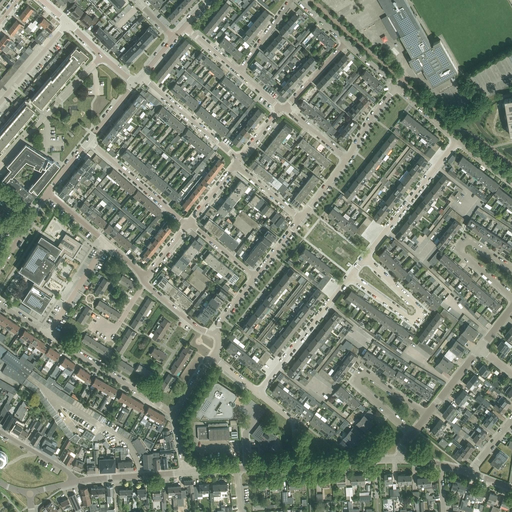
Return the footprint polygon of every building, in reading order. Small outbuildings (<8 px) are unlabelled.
[(124,0),(117,0),(113,5),(117,9),(115,10),(118,13),(122,8),(120,6),(125,1),(124,0)] [(157,8),(162,3),(164,1),(162,0),(156,0),(152,4),(157,8)] [(185,10),(189,5),(183,0),(179,4),(185,10)] [(232,6),(229,4),(231,2),(229,0),(226,0),(222,6),(228,11),(232,6)] [(431,44),(405,0),(383,0),(391,13),(381,18),(389,33),(393,31),(397,38),(400,36),(412,56),(409,58),(410,61),(412,64),(414,67),(413,67),(414,67),(416,70),(415,70),(416,70),(423,66),(424,69),(425,71),(425,73),(426,73),(433,86),(449,76),(458,71),(440,39),(437,41),(433,43),(434,44),(432,45),(431,44)] [(80,7),(75,2),(68,9),(68,10),(69,9),(72,11),(71,12),(72,13),(72,12),(74,14),(73,14),(77,17),(83,11),(79,8),(80,7)] [(27,6),(24,10),(29,15),(31,12),(35,15),(37,12),(27,4),(26,5),(27,6)] [(181,14),(185,10),(179,4),(175,9),(181,14)] [(228,11),(222,6),(218,11),(224,16),(228,11)] [(176,18),(181,14),(175,9),(171,13),(176,18)] [(265,9),(261,14),(268,19),(271,15),(272,15),(272,14),(265,9)] [(26,18),(29,15),(24,10),(19,16),(27,22),(29,20),(26,18)] [(224,16),(218,11),(214,15),(220,20),(224,16)] [(93,24),(98,18),(95,16),(92,19),(86,13),(80,20),(87,26),(90,22),(93,24)] [(172,23),(176,18),(171,13),(167,18),(172,23)] [(295,13),(291,18),(297,23),(299,20),(302,23),(305,19),(300,14),(298,16),(295,13)] [(261,14),(257,18),(264,24),(267,19),(268,19),(261,14)] [(220,20),(214,15),(210,20),(216,25),(220,20)] [(44,27),(49,22),(43,17),(37,25),(40,27),(42,25),(44,27)] [(257,18),(253,23),(260,28),(262,25),(264,24),(257,18)] [(297,23),(291,18),(287,22),(293,27),(297,23)] [(16,19),(12,25),(17,29),(22,24),(16,19)] [(32,29),(38,22),(35,20),(32,23),(31,22),(28,26),(32,29)] [(97,28),(93,32),(97,36),(103,30),(99,26),(102,23),(99,20),(94,26),(97,28)] [(212,30),(216,25),(210,20),(207,25),(212,30)] [(54,27),(49,22),(44,27),(47,29),(44,33),(41,31),(34,39),(40,44),(48,34),(54,27)] [(289,31),(293,27),(287,22),(283,26),(289,31)] [(253,23),(249,27),(256,33),(259,30),(260,29),(260,28),(253,23)] [(20,32),(17,29),(12,25),(7,31),(13,35),(18,39),(17,41),(19,43),(21,44),(24,40),(20,37),(18,34),(20,32)] [(146,29),(146,30),(153,37),(158,33),(150,25),(146,29)] [(208,34),(212,30),(207,25),(203,30),(208,34)] [(289,31),(283,26),(281,29),(279,31),(284,36),(289,31)] [(316,36),(321,30),(316,26),(311,31),(314,34),(311,37),(313,38),(316,36)] [(249,27),(249,28),(246,32),(245,32),(252,38),(252,37),(256,33),(249,27)] [(103,30),(97,36),(101,40),(100,40),(101,40),(109,32),(105,28),(103,30)] [(145,28),(141,32),(142,34),(149,41),(153,37),(146,30),(146,29),(145,28)] [(320,40),(325,34),(321,30),(316,36),(320,40)] [(109,32),(101,40),(104,44),(112,36),(109,32)] [(245,32),(242,36),(242,37),(248,42),(252,38),(245,32)] [(5,34),(0,40),(6,44),(8,46),(10,43),(12,44),(14,42),(10,38),(5,34)] [(138,37),(146,45),(146,44),(149,41),(142,34),(139,38),(138,37)] [(279,34),(275,38),(283,45),(287,40),(279,34)] [(325,44),(330,38),(325,34),(320,40),(325,44)] [(112,36),(104,44),(109,48),(116,40),(112,36)] [(134,40),(133,41),(142,49),(146,45),(138,37),(135,41),(134,40)] [(223,47),(228,41),(223,37),(222,39),(219,43),(223,47)] [(275,38),(271,43),(277,48),(279,49),(283,45),(275,38)] [(334,42),(330,38),(325,44),(327,46),(325,49),(327,51),(334,42)] [(185,39),(181,44),(187,49),(191,44),(185,39)] [(80,65),(89,55),(80,48),(79,49),(76,46),(68,40),(65,44),(64,45),(63,46),(70,52),(71,53),(69,56),(31,100),(32,100),(41,108),(76,67),(79,64),(80,65)] [(129,44),(138,53),(142,49),(133,41),(130,45),(129,44)] [(233,45),(228,41),(223,47),(228,51),(233,45)] [(233,55),(237,49),(235,47),(237,44),(235,42),(233,45),(228,51),(233,55)] [(23,53),(25,51),(26,49),(21,44),(19,43),(16,46),(23,53)] [(277,48),(271,43),(267,47),(273,52),(277,48)] [(129,44),(125,48),(134,57),(138,53),(129,44)] [(187,49),(181,44),(178,48),(183,53),(187,49)] [(241,45),(237,49),(233,55),(237,59),(242,53),(240,51),(243,47),(241,45)] [(269,57),(273,52),(267,47),(263,52),(269,57)] [(122,52),(121,52),(131,61),(131,60),(134,57),(125,48),(122,52)] [(179,58),(183,53),(178,48),(174,53),(179,58)] [(121,52),(117,56),(127,65),(131,61),(121,52)] [(201,62),(206,56),(201,52),(196,58),(194,60),(199,64),(201,62)] [(176,63),(179,58),(174,53),(170,58),(176,63)] [(263,54),(261,57),(266,62),(269,59),(263,54)] [(297,59),(294,56),(292,54),(288,59),(290,60),(293,63),(297,59)] [(345,54),(341,59),(346,64),(350,59),(345,54)] [(205,65),(210,60),(206,56),(201,62),(205,65)] [(312,65),(317,61),(311,56),(307,60),(312,65)] [(172,67),(176,63),(170,58),(166,62),(172,67)] [(346,64),(341,59),(336,63),(344,70),(348,66),(346,64)] [(210,69),(215,64),(210,60),(205,65),(210,69)] [(308,70),(312,65),(307,60),(303,65),(308,70)] [(256,75),(261,69),(263,67),(256,61),(253,64),(252,63),(250,66),(253,68),(251,71),(254,73),(254,74),(255,75),(256,75)] [(168,72),(172,67),(166,62),(162,67),(168,72)] [(308,70),(303,65),(301,63),(297,67),(299,69),(304,74),(308,70)] [(344,70),(336,63),(332,67),(338,72),(340,70),(343,72),(344,70)] [(215,73),(219,68),(215,64),(210,69),(215,73)] [(164,77),(168,72),(162,67),(158,72),(164,77)] [(263,67),(261,69),(256,75),(261,78),(265,73),(266,73),(267,71),(263,67)] [(338,72),(332,67),(328,72),(334,77),(336,74),(338,76),(340,74),(338,72)] [(219,68),(215,73),(213,75),(216,77),(217,75),(222,79),(225,76),(222,74),(224,72),(219,68)] [(300,78),(304,74),(299,69),(295,73),(300,78)] [(361,75),(365,79),(370,73),(365,69),(361,75)] [(160,81),(164,77),(158,72),(154,77),(160,81)] [(334,77),(328,72),(324,76),(329,81),(334,77)] [(270,77),(266,73),(265,73),(261,78),(265,82),(270,77)] [(296,83),(300,78),(295,73),(291,78),(296,83)] [(368,85),(375,77),(370,73),(365,79),(364,81),(368,85)] [(171,78),(171,79),(167,75),(165,77),(169,80),(169,81),(170,81),(173,84),(175,81),(171,78)] [(224,86),(229,80),(225,76),(222,79),(219,82),(224,86)] [(329,81),(324,76),(320,81),(325,86),(329,81)] [(354,80),(352,78),(350,76),(348,79),(346,77),(344,79),(346,81),(350,84),(354,80)] [(272,77),(267,83),(270,86),(275,80),(272,77)] [(373,89),(379,81),(375,77),(368,85),(373,89)] [(292,87),(296,83),(291,78),(286,82),(292,87)] [(228,90),(234,83),(229,80),(224,86),(228,90)] [(325,86),(320,81),(316,85),(321,90),(325,86)] [(350,84),(346,81),(342,85),(343,86),(346,89),(350,84)] [(384,85),(379,81),(373,89),(377,93),(384,85)] [(288,92),(292,87),(286,82),(282,87),(288,92)] [(180,87),(176,83),(170,89),(175,93),(180,87)] [(206,83),(204,86),(211,91),(213,89),(206,83)] [(239,87),(234,83),(228,90),(233,94),(239,87)] [(180,87),(175,93),(179,97),(185,91),(182,88),(185,86),(182,84),(180,87)] [(282,87),(280,89),(277,86),(273,90),(279,95),(280,93),(284,96),(286,94),(287,95),(289,92),(288,92),(282,87)] [(243,91),(239,87),(233,94),(231,96),(233,98),(235,96),(237,98),(243,91)] [(146,98),(143,96),(146,93),(142,90),(140,93),(139,93),(140,93),(136,98),(142,103),(146,98)] [(184,101),(190,94),(185,91),(179,97),(184,101)] [(248,95),(243,91),(237,98),(236,100),(238,102),(240,100),(242,102),(248,95)] [(189,105),(194,98),(190,94),(184,101),(189,105)] [(339,98),(337,96),(334,94),(331,99),(333,101),(335,103),(339,98)] [(361,101),(366,106),(368,103),(369,103),(370,102),(370,101),(362,94),(358,98),(361,101)] [(247,106),(253,99),(248,95),(242,102),(247,106)] [(308,104),(309,103),(302,97),(298,102),(300,104),(298,106),(303,110),(308,104)] [(142,103),(136,98),(132,102),(138,107),(140,105),(143,108),(145,105),(142,103)] [(199,102),(194,98),(189,105),(193,109),(194,108),(196,110),(199,106),(197,104),(199,102)] [(361,101),(357,105),(362,110),(366,106),(361,101)] [(2,148),(35,110),(31,106),(30,106),(27,103),(25,102),(0,130),(0,153),(2,151),(0,149),(2,148)] [(138,107),(132,102),(128,107),(134,112),(137,114),(141,109),(138,107)] [(307,114),(312,108),(308,104),(303,110),(307,114)] [(357,105),(355,104),(351,108),(358,114),(361,112),(362,111),(362,110),(357,105)] [(199,116),(205,109),(200,105),(199,106),(196,110),(195,112),(199,116)] [(166,110),(162,106),(156,113),(154,115),(157,117),(155,120),(156,122),(161,117),(166,110)] [(134,112),(128,107),(125,112),(124,111),(124,112),(131,117),(134,112)] [(258,108),(255,113),(261,118),(261,117),(264,113),(258,108)] [(317,112),(312,108),(307,114),(312,117),(317,112)] [(351,108),(347,113),(354,119),(357,117),(358,115),(358,114),(351,108)] [(204,120),(210,113),(205,109),(199,116),(204,120)] [(324,113),(319,109),(317,112),(312,117),(317,121),(324,113)] [(165,120),(171,113),(166,110),(161,117),(165,120)] [(131,117),(124,112),(121,116),(127,121),(131,117)] [(209,124),(215,117),(210,113),(204,120),(209,124)] [(255,113),(254,113),(255,113),(251,117),(251,118),(257,122),(259,119),(260,118),(261,118),(255,113)] [(326,119),(323,117),(325,114),(324,113),(317,121),(321,125),(326,119)] [(406,126),(407,125),(413,117),(412,118),(411,116),(407,113),(401,122),(406,126)] [(176,118),(175,117),(175,118),(171,114),(165,120),(166,120),(170,124),(176,118)] [(130,124),(127,121),(121,116),(117,121),(123,126),(125,127),(126,128),(130,124)] [(213,127),(219,121),(215,117),(209,124),(213,127)] [(412,129),(418,121),(417,122),(416,120),(413,117),(407,125),(412,129)] [(180,121),(176,118),(170,124),(174,128),(180,121)] [(251,118),(247,122),(253,127),(256,124),(257,122),(251,118)] [(331,123),(326,119),(321,125),(326,129),(331,123)] [(352,119),(348,123),(353,128),(357,123),(352,119)] [(123,126),(117,121),(113,126),(119,130),(123,133),(124,131),(123,130),(125,127),(123,126)] [(185,125),(182,123),(180,122),(180,121),(174,128),(175,128),(179,132),(185,125)] [(218,131),(224,125),(219,121),(213,127),(218,131)] [(423,126),(423,125),(422,126),(421,124),(418,121),(412,129),(417,133),(423,126)] [(247,122),(244,127),(243,127),(249,132),(252,129),(253,127),(247,122)] [(292,127),(292,128),(292,127),(286,123),(283,127),(282,127),(288,132),(292,127)] [(348,123),(345,126),(343,125),(342,126),(344,128),(349,133),(353,128),(348,123)] [(223,135),(228,129),(224,125),(218,131),(223,135)] [(249,132),(243,127),(241,125),(239,126),(242,129),(240,132),(240,131),(240,132),(246,136),(248,133),(249,132)] [(119,130),(113,126),(109,130),(115,135),(119,130)] [(422,137),(428,130),(428,129),(428,130),(426,128),(423,126),(417,133),(422,137)] [(288,132),(282,127),(282,128),(279,132),(285,137),(288,132)] [(193,132),(192,132),(188,128),(182,135),(187,139),(193,132)] [(346,138),(349,133),(344,128),(340,133),(346,138)] [(115,135),(109,130),(106,135),(114,142),(116,140),(113,138),(115,135)] [(246,136),(240,132),(238,130),(236,132),(238,133),(236,136),(242,141),(244,138),(245,136),(246,137),(246,136)] [(427,141),(433,134),(433,133),(433,134),(431,132),(428,130),(422,137),(427,141)] [(197,136),(194,133),(193,132),(187,139),(192,143),(197,136)] [(284,137),(285,137),(279,132),(278,132),(279,132),(275,137),(281,142),(281,141),(284,137)] [(342,142),(346,138),(340,133),(336,137),(342,142)] [(392,133),(388,138),(394,144),(398,139),(399,138),(392,133)] [(179,136),(177,134),(174,137),(170,142),(172,144),(176,139),(179,136)] [(433,134),(427,141),(426,143),(431,147),(433,144),(435,142),(438,138),(436,137),(436,136),(433,134)] [(106,135),(102,140),(102,139),(102,140),(108,145),(108,144),(110,142),(112,144),(114,142),(106,135)] [(202,140),(199,137),(197,136),(192,143),(196,146),(196,147),(202,140)] [(236,136),(236,137),(232,141),(238,146),(242,141),(236,136)] [(275,137),(271,142),(271,141),(271,142),(277,146),(281,142),(275,137)] [(307,141),(302,138),(303,138),(302,137),(297,143),(298,144),(298,143),(302,147),(307,141)] [(394,144),(388,138),(384,143),(390,149),(394,144)] [(206,144),(203,141),(202,140),(196,147),(194,149),(196,151),(198,148),(201,150),(206,144)] [(312,145),(311,145),(307,142),(307,141),(302,147),(301,149),(302,150),(304,149),(307,151),(312,145)] [(271,142),(268,146),(267,146),(273,151),(274,151),(273,151),(277,146),(277,147),(277,146),(271,142)] [(390,149),(384,143),(380,148),(386,154),(390,149)] [(5,182),(10,176),(12,177),(26,160),(35,164),(33,167),(41,170),(42,167),(46,168),(30,187),(37,192),(37,193),(52,175),(59,165),(58,164),(53,160),(53,161),(26,144),(10,161),(11,162),(7,166),(11,169),(2,180),(5,182)] [(206,144),(201,150),(201,151),(201,150),(205,154),(211,148),(206,144)] [(316,149),(312,146),(312,145),(307,151),(310,153),(308,156),(309,157),(308,158),(309,159),(312,155),(311,155),(316,149)] [(273,151),(267,146),(267,147),(264,151),(270,156),(272,153),(274,154),(275,153),(273,151)] [(386,154),(380,148),(376,153),(383,159),(386,154)] [(125,159),(131,152),(127,149),(121,155),(125,159)] [(215,151),(212,149),(206,156),(208,158),(215,151)] [(316,159),(321,153),(316,149),(311,155),(312,155),(316,159)] [(130,163),(136,156),(131,152),(125,159),(130,163)] [(193,166),(204,155),(201,152),(191,164),(193,166)] [(321,163),(325,157),(326,157),(325,157),(321,153),(316,159),(321,163)] [(383,159),(376,153),(372,158),(379,164),(383,159)] [(95,161),(92,159),(88,156),(85,161),(91,166),(93,168),(97,163),(96,163),(94,161),(95,161)] [(135,167),(140,160),(136,156),(130,163),(135,167)] [(186,159),(183,156),(178,162),(181,165),(182,163),(186,159)] [(424,167),(428,162),(421,156),(417,161),(424,167)] [(463,167),(468,160),(466,159),(463,156),(458,163),(463,167)] [(330,161),(325,157),(321,163),(325,167),(330,161),(330,160),(330,161)] [(259,163),(260,162),(256,158),(249,165),(249,166),(250,165),(254,169),(259,163)] [(372,158),(368,163),(375,169),(379,164),(372,158)] [(224,163),(222,161),(219,159),(217,161),(214,159),(213,161),(215,163),(220,167),(224,163)] [(139,171),(145,164),(140,160),(135,167),(139,171)] [(468,171),(473,164),(471,163),(472,163),(468,160),(463,167),(468,171)] [(91,166),(85,161),(81,165),(81,166),(87,171),(91,166)] [(420,172),(424,167),(417,161),(413,166),(420,172)] [(217,172),(220,167),(215,163),(211,168),(217,172)] [(264,167),(263,167),(259,164),(259,163),(254,169),(259,173),(258,173),(259,173),(264,167)] [(375,169),(368,163),(368,164),(364,168),(371,174),(375,169)] [(144,175),(149,168),(145,164),(139,171),(144,175)] [(473,164),(468,171),(467,173),(472,177),(473,175),(479,168),(478,168),(476,167),(477,167),(473,164)] [(90,173),(87,171),(81,166),(77,170),(87,178),(86,177),(90,173)] [(148,179),(154,172),(156,170),(152,166),(150,168),(149,168),(144,175),(148,179)] [(416,177),(420,172),(413,166),(409,171),(416,177)] [(268,171),(264,168),(264,167),(259,173),(263,177),(268,171)] [(117,172),(113,168),(108,174),(112,177),(117,172)] [(213,177),(217,172),(211,168),(208,173),(213,177)] [(371,174),(364,168),(360,173),(367,179),(371,174)] [(478,179),(484,172),(483,172),(482,171),(479,168),(473,175),(478,179)] [(450,170),(450,169),(447,173),(454,178),(456,176),(457,175),(450,170)] [(73,175),(79,180),(83,183),(85,180),(87,178),(77,170),(73,175),(73,174),(73,175)] [(273,175),(268,171),(263,177),(264,177),(268,181),(273,175)] [(412,182),(416,177),(409,171),(405,176),(412,182)] [(122,176),(117,172),(112,177),(117,181),(122,176)] [(153,183),(159,176),(154,172),(148,179),(153,183)] [(483,183),(489,176),(488,176),(487,175),(487,174),(484,172),(478,179),(483,183)] [(213,177),(208,173),(204,177),(209,181),(210,182),(212,180),(211,179),(213,177)] [(313,173),(313,174),(311,176),(308,174),(307,175),(307,176),(315,183),(319,178),(313,173)] [(367,179),(360,173),(360,174),(356,179),(363,184),(367,179)] [(450,180),(443,174),(439,179),(446,185),(450,180)] [(79,180),(73,175),(70,179),(76,184),(79,180)] [(277,179),(273,175),(268,181),(273,184),(272,185),(273,185),(277,179)] [(12,177),(10,176),(5,182),(23,198),(24,198),(24,199),(29,203),(33,198),(35,195),(36,194),(35,194),(37,192),(30,187),(29,189),(28,191),(12,177)] [(126,180),(122,176),(117,181),(121,185),(126,180)] [(158,187),(163,180),(159,176),(153,183),(158,187)] [(284,180),(285,179),(280,176),(277,179),(273,185),(277,188),(284,180)] [(307,176),(306,177),(305,178),(308,180),(306,183),(305,183),(311,188),(312,188),(311,187),(315,183),(307,176)] [(408,187),(412,182),(405,176),(401,181),(408,187)] [(489,187),(494,180),(492,179),(492,178),(489,176),(483,183),(489,187)] [(205,186),(209,181),(204,177),(200,182),(205,186)] [(79,187),(76,184),(70,179),(66,184),(72,189),(74,187),(77,190),(79,187)] [(356,179),(352,183),(359,189),(363,184),(356,179)] [(446,185),(439,179),(435,184),(442,190),(446,185)] [(126,180),(121,185),(122,185),(120,187),(122,188),(123,187),(126,189),(131,184),(126,180)] [(162,191),(168,184),(163,180),(158,187),(162,191)] [(241,180),(237,185),(244,191),(248,186),(241,180)] [(282,192),(289,184),(284,180),(277,188),(277,189),(277,188),(282,192)] [(499,184),(497,183),(497,182),(494,180),(489,187),(494,191),(499,184)] [(404,192),(408,187),(401,181),(397,187),(404,192)] [(202,191),(205,186),(200,182),(197,187),(202,191)] [(311,188),(305,183),(302,188),(308,192),(311,188)] [(352,183),(352,184),(348,189),(355,194),(359,189),(352,183)] [(72,189),(66,184),(62,189),(68,194),(72,189)] [(136,188),(131,184),(126,189),(131,193),(136,188)] [(167,195),(173,188),(168,184),(162,191),(167,195)] [(442,190),(435,184),(431,190),(438,195),(442,190)] [(202,191),(197,187),(194,185),(190,189),(198,195),(202,191)] [(244,191),(237,185),(233,190),(240,196),(244,191)] [(475,194),(479,189),(473,185),(470,190),(475,194)] [(400,197),(404,192),(397,187),(393,192),(400,197)] [(502,190),(499,187),(493,194),(498,198),(504,191),(504,192),(502,190)] [(173,188),(167,195),(172,199),(177,192),(173,188)] [(302,188),(298,192),(301,195),(304,197),(307,192),(308,193),(308,192),(302,188)] [(68,194),(62,189),(58,193),(67,200),(70,196),(68,194)] [(142,193),(137,189),(132,196),(134,197),(135,197),(137,199),(142,193)] [(198,195),(190,189),(187,194),(194,200),(198,195)] [(348,189),(344,193),(344,194),(351,199),(355,194),(348,189)] [(484,193),(483,193),(479,189),(475,194),(480,198),(484,193)] [(240,196),(233,190),(229,195),(236,201),(240,196)] [(438,195),(431,190),(427,195),(434,200),(438,195)] [(504,202),(509,195),(507,194),(504,191),(498,198),(504,202)] [(294,197),(291,195),(292,194),(289,192),(287,193),(291,196),(290,197),(293,199),(291,202),(290,202),(296,207),(297,207),(296,206),(300,202),(294,197)] [(304,197),(301,195),(298,192),(298,193),(294,197),(300,202),(304,197)] [(396,202),(400,197),(393,192),(389,197),(396,202)] [(147,197),(142,193),(137,199),(140,201),(138,203),(140,205),(142,203),(147,197)] [(182,198),(180,196),(177,194),(173,199),(178,203),(182,198)] [(194,200),(187,194),(183,199),(185,201),(191,205),(194,200)] [(260,198),(255,194),(247,203),(252,207),(254,206),(260,198)] [(236,201),(229,195),(225,200),(232,206),(236,201)] [(434,200),(427,195),(423,199),(430,205),(434,200)] [(151,201),(147,197),(142,203),(146,207),(151,201)] [(392,207),(396,202),(389,197),(385,202),(392,207)] [(265,202),(260,198),(254,206),(259,210),(265,202)] [(88,206),(90,203),(86,199),(79,207),(83,211),(88,206)] [(430,205),(423,199),(419,204),(426,210),(430,205)] [(232,206),(225,200),(221,205),(228,211),(232,206)] [(156,205),(151,201),(146,207),(151,210),(156,205)] [(187,210),(191,205),(185,201),(181,205),(187,210)] [(270,206),(265,202),(259,210),(257,211),(262,215),(264,214),(270,206)] [(388,212),(392,207),(385,202),(381,207),(388,212)] [(426,210),(419,204),(415,210),(422,215),(426,210)] [(94,207),(92,205),(90,207),(88,206),(83,211),(88,215),(94,207)] [(161,209),(156,205),(151,210),(156,215),(161,209)] [(228,211),(221,205),(217,210),(224,216),(228,211)] [(275,210),(270,206),(264,214),(269,218),(275,210)] [(99,211),(94,207),(88,215),(92,219),(99,211)] [(384,217),(388,212),(381,207),(377,212),(384,217)] [(338,212),(333,208),(328,214),(328,215),(328,214),(333,218),(338,212)] [(280,214),(275,210),(269,218),(274,222),(280,214)] [(418,220),(422,215),(415,210),(411,215),(418,220)] [(102,217),(100,216),(102,213),(100,211),(99,211),(92,219),(97,223),(102,217)] [(159,218),(160,218),(163,215),(160,212),(153,220),(156,222),(159,218)] [(338,222),(343,216),(338,212),(333,219),(338,222)] [(380,222),(384,217),(377,212),(373,217),(380,222)] [(280,214),(274,222),(271,224),(274,227),(277,227),(278,225),(282,228),(286,223),(283,220),(285,218),(280,214)] [(414,225),(418,220),(411,215),(407,220),(414,225)] [(348,220),(343,216),(338,222),(343,226),(348,220)] [(102,227),(107,221),(102,217),(97,223),(102,227)] [(348,220),(343,226),(348,230),(353,224),(355,221),(350,217),(348,220)] [(214,222),(209,218),(203,225),(208,229),(214,222)] [(456,220),(454,218),(453,218),(451,220),(452,221),(450,223),(451,224),(458,229),(459,227),(460,228),(462,225),(461,225),(462,224),(461,224),(458,222),(456,220)] [(476,222),(471,218),(466,225),(468,227),(471,229),(471,228),(471,229),(476,222)] [(410,230),(414,225),(407,220),(403,225),(410,230)] [(162,227),(168,233),(172,228),(170,226),(171,224),(167,221),(162,227)] [(219,226),(214,222),(208,229),(213,233),(219,226)] [(476,222),(471,229),(474,230),(473,231),(476,232),(481,225),(476,222)] [(113,227),(109,223),(104,229),(108,233),(113,227)] [(152,237),(155,234),(152,231),(157,227),(154,224),(147,231),(152,237)] [(358,228),(353,224),(348,230),(353,234),(356,231),(357,229),(358,228)] [(451,224),(447,229),(454,234),(455,232),(456,233),(458,230),(457,230),(458,229),(451,224)] [(113,237),(118,231),(120,229),(115,225),(113,227),(108,233),(113,237)] [(406,235),(410,230),(403,225),(399,230),(406,235)] [(481,225),(476,232),(479,234),(478,234),(481,236),(481,235),(482,236),(486,229),(481,225)] [(224,230),(219,226),(213,233),(218,237),(224,230)] [(165,237),(168,233),(162,227),(158,232),(165,237)] [(276,235),(268,229),(264,234),(271,241),(276,235)] [(447,229),(444,234),(450,239),(452,237),(454,235),(453,235),(454,234),(447,229)] [(486,229),(482,236),(484,237),(484,238),(486,239),(487,239),(491,232),(486,229)] [(229,234),(224,230),(218,237),(223,241),(229,234)] [(402,240),(406,235),(399,230),(395,235),(402,240)] [(122,235),(118,231),(113,237),(117,240),(122,235)] [(158,232),(154,236),(161,242),(165,237),(158,232)] [(491,232),(487,239),(489,240),(489,241),(491,243),(492,242),(496,235),(491,232)] [(51,271),(56,264),(57,264),(60,260),(60,259),(59,260),(58,259),(60,256),(61,257),(65,252),(73,258),(82,243),(66,233),(57,245),(41,235),(18,270),(35,280),(22,300),(41,313),(54,293),(43,286),(52,272),(51,271)] [(234,238),(229,234),(223,241),(228,245),(234,238)] [(268,246),(271,241),(264,234),(260,239),(268,246)] [(444,234),(440,239),(446,244),(448,242),(450,240),(450,239),(444,234)] [(122,244),(127,239),(122,235),(117,240),(122,244)] [(234,238),(228,245),(233,250),(239,242),(241,239),(236,235),(234,238)] [(496,235),(492,242),(494,244),(494,245),(497,246),(502,239),(496,235)] [(161,242),(154,236),(150,241),(157,247),(161,242)] [(199,236),(196,240),(194,238),(191,243),(198,249),(205,241),(199,236)] [(419,246),(423,240),(418,236),(416,239),(414,242),(417,244),(419,246)] [(440,239),(437,237),(433,242),(436,244),(442,249),(444,247),(446,245),(446,244),(440,239)] [(127,248),(132,243),(127,239),(122,244),(127,248)] [(264,251),(268,246),(260,239),(256,244),(264,251)] [(502,239),(497,246),(500,247),(499,248),(502,250),(502,249),(507,242),(502,239)] [(157,247),(150,241),(147,246),(154,251),(157,247)] [(511,245),(507,242),(502,249),(505,251),(504,251),(507,253),(507,252),(508,253),(510,250),(510,249),(511,246),(511,245)] [(198,249),(191,243),(186,248),(194,254),(198,249)] [(260,256),(264,251),(256,244),(252,249),(260,256)] [(154,251),(147,246),(143,250),(150,256),(154,251)] [(143,250),(143,251),(140,248),(139,251),(140,252),(138,255),(146,261),(150,256),(143,250)] [(194,254),(186,248),(183,253),(190,259),(194,254)] [(305,258),(311,252),(305,248),(300,254),(305,258)] [(256,261),(260,256),(252,249),(248,254),(256,261)] [(383,261),(389,255),(384,250),(379,256),(383,261)] [(208,263),(214,256),(209,252),(203,259),(208,263)] [(310,262),(316,256),(311,252),(305,258),(310,262)] [(190,259),(183,253),(179,258),(186,264),(190,259)] [(441,257),(439,259),(443,263),(449,257),(447,256),(447,255),(445,253),(444,253),(443,254),(441,257)] [(252,266),(256,261),(248,254),(244,259),(252,266)] [(388,265),(394,259),(389,255),(383,261),(388,265)] [(213,267),(219,260),(214,256),(208,263),(213,267)] [(315,266),(321,260),(316,256),(310,262),(315,266)] [(449,257),(443,263),(448,268),(454,261),(451,260),(452,259),(450,257),(449,258),(449,257)] [(186,264),(179,258),(175,263),(182,269),(186,264)] [(393,270),(399,263),(394,259),(388,265),(393,270)] [(218,271),(224,264),(219,260),(213,267),(218,271)] [(320,270),(325,264),(321,260),(315,266),(320,270)] [(454,261),(448,268),(453,272),(458,265),(456,264),(457,263),(454,261),(454,262),(454,261)] [(182,269),(175,263),(171,268),(178,274),(182,269)] [(397,274),(403,268),(399,263),(393,270),(397,274)] [(223,275),(229,268),(224,264),(218,271),(223,275)] [(330,268),(325,264),(320,270),(319,272),(324,276),(325,274),(326,274),(328,271),(331,268),(330,267),(330,268)] [(458,265),(453,272),(457,276),(463,269),(461,268),(461,267),(459,265),(458,266),(458,265)] [(290,267),(286,272),(293,277),(295,279),(299,274),(290,267)] [(228,279),(234,272),(229,268),(223,275),(228,279)] [(402,278),(408,272),(403,268),(397,274),(402,278)] [(457,276),(462,280),(468,274),(465,272),(466,271),(464,269),(463,270),(463,269),(457,276)] [(162,287),(168,280),(163,276),(165,274),(162,272),(157,277),(160,280),(157,283),(162,287)] [(239,276),(234,272),(228,279),(233,284),(239,276)] [(289,282),(293,277),(286,272),(282,277),(289,282)] [(407,283),(412,276),(408,272),(402,278),(407,283)] [(308,276),(306,278),(311,282),(313,280),(315,277),(310,273),(308,276)] [(468,274),(462,280),(460,282),(465,286),(466,285),(465,285),(471,279),(472,278),(470,276),(471,275),(468,273),(468,274)] [(126,285),(129,279),(122,275),(118,281),(126,285)] [(411,287),(417,281),(412,276),(407,283),(411,287)] [(289,282),(282,277),(278,282),(285,287),(289,282)] [(105,289),(109,283),(110,282),(104,278),(99,285),(105,289)] [(133,290),(136,283),(129,279),(126,285),(133,290)] [(465,285),(466,285),(468,288),(466,290),(468,292),(470,289),(476,283),(474,281),(472,279),(471,279),(465,285)] [(173,284),(168,280),(162,287),(167,291),(173,284)] [(416,292),(422,285),(417,281),(411,287),(416,292)] [(285,287),(278,282),(274,287),(281,292),(285,287)] [(476,283),(470,289),(475,294),(480,287),(478,285),(479,285),(476,283)] [(171,295),(178,288),(173,284),(167,291),(171,295)] [(101,296),(105,289),(99,285),(95,292),(101,296)] [(421,296),(427,290),(422,285),(416,292),(421,296)] [(228,293),(220,287),(216,292),(224,298),(228,293)] [(281,292),(274,287),(270,292),(277,297),(281,292)] [(480,287),(475,294),(480,298),(485,291),(483,290),(483,289),(481,287),(481,288),(480,287)] [(176,300),(183,292),(178,288),(171,295),(176,300)] [(320,299),(324,293),(317,288),(313,293),(320,299)] [(352,301),(357,294),(352,290),(347,297),(352,301)] [(425,300),(431,294),(427,290),(421,296),(425,300)] [(485,291),(480,298),(482,300),(480,302),(482,304),(484,302),(490,295),(488,294),(488,293),(486,291),(485,292),(485,291)] [(181,304),(188,296),(183,292),(176,300),(181,304)] [(220,303),(224,298),(216,292),(212,297),(220,303)] [(277,297),(270,292),(266,297),(273,302),(277,297)] [(316,304),(320,299),(313,293),(309,298),(316,304)] [(357,305),(362,298),(357,294),(352,301),(357,305)] [(430,305),(436,298),(431,294),(425,300),(430,305)] [(490,295),(484,302),(489,306),(494,299),(492,298),(493,297),(490,295),(490,296),(490,295)] [(186,308),(193,300),(188,296),(181,304),(186,308)] [(148,297),(146,300),(144,304),(150,308),(154,301),(148,297)] [(216,308),(220,303),(212,297),(208,302),(216,308)] [(273,302),(266,297),(262,302),(269,307),(273,302)] [(463,297),(462,299),(459,301),(464,306),(468,302),(463,297)] [(312,309),(316,304),(309,298),(305,303),(312,309)] [(362,308),(367,301),(362,298),(357,305),(362,308)] [(435,309),(439,305),(441,303),(436,298),(430,305),(435,309)] [(494,299),(489,306),(494,310),(492,311),(494,313),(501,305),(499,303),(497,302),(497,301),(495,299),(495,300),(494,299)] [(103,311),(107,305),(100,300),(96,306),(103,311)] [(368,312),(373,305),(367,301),(362,308),(368,312)] [(212,313),(216,308),(208,302),(205,307),(212,313)] [(269,307),(262,302),(258,307),(265,312),(269,307)] [(308,313),(312,309),(305,303),(305,304),(303,302),(299,307),(301,309),(301,308),(308,314),(308,313)] [(146,315),(150,308),(144,304),(139,311),(146,315)] [(109,315),(113,309),(107,305),(103,311),(109,315)] [(373,316),(378,309),(373,305),(368,312),(371,314),(369,316),(371,318),(373,316)] [(86,306),(82,313),(88,317),(92,310),(86,306)] [(205,307),(200,312),(208,318),(212,313),(205,307)] [(265,312),(258,307),(254,312),(261,317),(265,312)] [(304,319),(308,314),(301,308),(301,309),(297,313),(304,319)] [(121,313),(118,312),(113,309),(109,315),(117,320),(121,313)] [(378,320),(383,313),(378,309),(373,316),(378,320)] [(141,322),(146,315),(139,311),(135,318),(141,322)] [(342,317),(335,311),(331,316),(338,322),(342,317)] [(204,323),(208,318),(200,312),(196,317),(204,323)] [(261,317),(254,312),(250,317),(257,322),(261,317)] [(446,318),(445,317),(442,315),(440,314),(438,312),(434,317),(441,322),(442,321),(443,322),(446,318)] [(83,324),(88,317),(82,313),(77,320),(83,324)] [(300,324),(304,319),(297,313),(293,318),(300,324)] [(388,316),(383,313),(378,320),(383,323),(388,316)] [(481,315),(479,317),(477,319),(484,326),(488,321),(481,315)] [(5,326),(10,319),(5,316),(0,322),(0,324),(1,325),(2,324),(5,326)] [(338,322),(331,316),(327,322),(334,327),(335,329),(339,323),(338,322)] [(388,327),(393,320),(388,316),(383,323),(382,325),(387,329),(389,327),(388,327)] [(257,322),(250,317),(246,322),(253,327),(257,322)] [(437,327),(441,322),(434,317),(430,322),(437,327)] [(137,329),(141,322),(135,318),(130,325),(137,329)] [(160,325),(166,329),(167,329),(169,326),(168,326),(170,322),(164,318),(162,322),(161,322),(159,325),(160,325)] [(296,329),(300,324),(293,318),(289,323),(296,329)] [(10,329),(15,322),(10,319),(5,326),(7,327),(5,329),(9,331),(10,329)] [(478,326),(479,326),(472,321),(469,319),(467,321),(470,323),(465,329),(476,337),(479,333),(475,330),(478,326)] [(394,331),(399,324),(393,320),(388,327),(389,327),(394,331)] [(361,321),(359,323),(358,326),(363,329),(365,327),(366,325),(361,321)] [(20,326),(15,322),(10,329),(17,334),(20,330),(18,328),(20,326)] [(253,327),(246,322),(242,327),(249,333),(253,327)] [(334,327),(327,322),(323,327),(330,332),(334,327)] [(437,327),(430,322),(426,327),(433,332),(437,327)] [(292,334),(296,329),(289,323),(285,328),(292,334)] [(399,335),(404,328),(399,324),(394,331),(399,335)] [(164,332),(166,329),(160,325),(158,328),(157,328),(155,331),(163,336),(165,332),(164,332)] [(246,332),(239,326),(237,329),(245,335),(246,332)] [(330,332),(323,327),(319,332),(326,337),(330,332)] [(433,332),(426,327),(422,332),(429,338),(433,332)] [(129,328),(127,331),(124,335),(131,339),(135,332),(129,328)] [(288,339),(292,334),(285,328),(281,333),(288,339)] [(404,338),(409,331),(404,328),(399,335),(404,338)] [(26,340),(30,333),(25,329),(23,332),(21,331),(18,335),(26,340)] [(473,341),(476,337),(465,329),(459,336),(466,342),(469,338),(473,341)] [(161,339),(162,337),(163,336),(155,331),(153,334),(154,334),(152,338),(158,342),(160,338),(161,339)] [(414,335),(409,331),(404,338),(409,342),(414,335)] [(326,337),(319,332),(315,337),(322,342),(326,337)] [(429,338),(422,332),(418,338),(421,339),(423,341),(425,343),(429,338)] [(30,343),(35,336),(30,333),(26,340),(30,343)] [(284,344),(288,339),(281,333),(277,339),(284,344)] [(88,344),(92,338),(85,334),(81,340),(88,344)] [(231,353),(231,352),(236,346),(240,341),(235,337),(232,334),(228,340),(231,342),(225,348),(226,349),(226,348),(228,350),(227,350),(231,353)] [(126,346),(131,339),(124,335),(120,342),(126,346)] [(30,343),(28,346),(33,349),(40,340),(35,336),(30,343)] [(463,345),(466,342),(459,336),(453,344),(463,352),(467,348),(463,345)] [(322,342),(315,337),(311,342),(318,347),(320,348),(324,343),(322,342)] [(95,349),(99,342),(92,338),(88,344),(95,349)] [(280,349),(284,344),(277,339),(273,344),(280,349)] [(45,343),(40,340),(33,349),(32,350),(38,354),(34,360),(37,361),(41,355),(43,352),(46,348),(43,345),(45,343)] [(502,341),(498,346),(497,346),(506,353),(511,348),(502,340),(501,341),(502,341)] [(257,341),(255,343),(252,347),(254,348),(255,346),(259,349),(260,347),(262,345),(257,341)] [(102,353),(106,347),(99,342),(95,349),(102,353)] [(122,353),(126,346),(120,342),(116,349),(122,353)] [(314,352),(318,347),(311,342),(307,347),(314,352)] [(276,354),(280,349),(273,344),(269,349),(276,354)] [(460,356),(463,352),(453,344),(447,352),(453,357),(456,353),(460,356)] [(184,348),(183,348),(182,351),(189,356),(191,353),(190,353),(193,349),(187,345),(184,348)] [(50,356),(55,350),(50,346),(48,349),(46,348),(43,352),(50,356)] [(236,357),(236,356),(241,350),(236,346),(231,352),(233,354),(236,357)] [(113,351),(111,350),(106,347),(102,353),(109,358),(113,351)] [(156,358),(161,351),(158,349),(157,349),(154,347),(150,354),(154,356),(153,357),(156,358)] [(314,352),(307,347),(303,352),(310,357),(312,358),(316,353),(314,352)] [(1,359),(3,361),(8,365),(5,368),(7,370),(10,371),(12,372),(15,374),(17,375),(20,376),(22,378),(25,379),(26,379),(32,369),(32,368),(24,363),(20,359),(8,350),(7,351),(3,357),(1,359)] [(60,353),(55,350),(50,356),(57,361),(60,357),(58,356),(60,353)] [(241,361),(241,360),(247,354),(241,350),(236,356),(238,358),(241,361)] [(354,354),(352,352),(350,350),(346,355),(354,361),(356,359),(358,357),(357,357),(358,356),(354,354)] [(367,360),(372,354),(367,350),(362,357),(365,358),(364,359),(367,361),(367,360)] [(164,353),(161,351),(156,358),(159,360),(160,360),(163,362),(167,356),(164,354),(164,353)] [(187,359),(189,356),(182,351),(179,354),(180,355),(178,358),(184,362),(187,358),(187,359)] [(310,357),(303,352),(299,357),(306,362),(310,357)] [(450,361),(453,357),(447,352),(440,360),(451,368),(454,364),(450,361)] [(246,365),(246,364),(252,358),(247,354),(241,360),(243,362),(246,365)] [(377,357),(372,354),(367,360),(370,362),(369,363),(372,364),(373,364),(377,357)] [(380,354),(377,357),(373,364),(375,366),(377,368),(377,367),(378,367),(382,361),(380,359),(382,355),(380,354)] [(354,361),(346,355),(345,355),(342,360),(344,361),(350,366),(352,364),(354,362),(354,361)] [(65,367),(70,360),(65,357),(63,359),(61,358),(59,362),(65,367)] [(302,367),(306,362),(299,357),(295,362),(302,367)] [(182,365),(184,362),(178,358),(176,361),(176,360),(173,364),(181,369),(183,366),(182,365)] [(257,362),(252,358),(246,364),(248,366),(255,371),(257,368),(254,366),(256,363),(257,362)] [(122,369),(126,363),(119,359),(115,365),(122,369)] [(75,364),(70,360),(65,367),(72,371),(75,367),(73,366),(75,364)] [(448,372),(451,368),(440,360),(434,368),(441,373),(444,369),(448,372)] [(350,366),(344,361),(340,366),(347,371),(348,369),(349,369),(350,367),(350,366)] [(387,364),(382,361),(378,367),(380,369),(380,370),(382,371),(383,371),(387,364)] [(302,367),(295,362),(291,367),(298,372),(300,374),(301,372),(299,370),(302,367)] [(129,374),(133,368),(126,363),(122,369),(129,374)] [(142,375),(146,369),(139,364),(135,370),(142,375)] [(179,372),(181,369),(173,364),(171,367),(172,367),(170,371),(176,375),(178,371),(179,372)] [(393,368),(387,364),(383,371),(385,373),(387,375),(388,374),(388,375),(393,368)] [(492,371),(489,369),(483,364),(483,365),(479,370),(478,370),(487,377),(492,371)] [(347,371),(340,366),(338,365),(334,370),(343,376),(344,374),(345,374),(347,372),(346,372),(347,371)] [(397,371),(399,368),(395,365),(393,368),(388,375),(390,376),(390,377),(392,378),(393,378),(394,376),(398,371),(397,371)] [(79,379),(85,370),(80,367),(78,369),(77,368),(72,374),(79,379)] [(298,372),(291,367),(287,372),(294,377),(298,372)] [(400,368),(399,368),(397,371),(398,371),(394,376),(396,378),(399,380),(404,373),(402,371),(403,369),(400,367),(400,368)] [(149,379),(153,373),(146,369),(142,375),(149,379)] [(90,374),(85,370),(79,379),(86,384),(88,382),(91,377),(89,376),(90,374)] [(343,376),(334,370),(331,374),(331,375),(333,376),(332,376),(333,377),(335,379),(338,380),(339,381),(341,379),(343,377),(343,376)] [(404,383),(411,375),(406,371),(404,373),(399,380),(402,381),(401,382),(404,384),(404,383)] [(168,373),(167,376),(164,380),(170,384),(175,377),(168,373)] [(410,387),(416,378),(411,374),(411,375),(404,383),(407,385),(406,386),(409,387),(410,387)] [(474,374),(470,379),(478,385),(480,383),(481,383),(483,381),(474,374)] [(97,387),(101,380),(96,377),(94,379),(91,377),(88,382),(97,387)] [(421,381),(416,378),(410,387),(412,388),(411,389),(414,391),(414,390),(415,391),(421,381)] [(479,386),(478,385),(470,379),(466,384),(475,391),(479,386)] [(494,386),(491,384),(486,379),(484,382),(492,388),(494,386)] [(102,390),(106,383),(101,380),(97,387),(102,390)] [(166,391),(170,384),(164,380),(160,387),(166,391)] [(424,387),(426,385),(421,381),(415,391),(417,392),(416,393),(419,394),(420,394),(424,387)] [(214,383),(196,410),(195,411),(195,412),(195,413),(195,414),(196,415),(196,416),(197,416),(201,419),(201,418),(204,415),(208,417),(208,418),(229,417),(230,417),(231,417),(232,416),(233,415),(233,414),(233,413),(232,405),(233,404),(233,403),(233,402),(236,398),(236,397),(236,396),(236,395),(235,394),(235,393),(234,393),(219,383),(219,382),(218,382),(217,382),(216,382),(215,382),(214,383)] [(108,393),(112,386),(106,383),(102,390),(105,391),(104,394),(106,395),(108,393)] [(277,396),(278,395),(283,388),(278,384),(272,391),(272,392),(272,391),(274,392),(274,393),(277,396)] [(65,385),(63,388),(70,393),(72,389),(65,385)] [(338,397),(346,389),(344,388),(344,387),(342,385),(341,385),(333,394),(334,394),(334,393),(338,397)] [(433,389),(426,385),(424,387),(420,394),(422,396),(424,398),(424,397),(425,398),(425,397),(428,400),(431,395),(430,394),(433,389)] [(115,391),(117,389),(112,386),(108,393),(115,397),(117,392),(115,391)] [(501,391),(496,388),(494,386),(492,388),(490,391),(492,392),(494,390),(499,394),(501,391)] [(283,399),(288,392),(283,388),(278,395),(279,397),(282,400),(283,399)] [(343,402),(345,399),(350,393),(348,392),(349,391),(346,389),(346,390),(346,389),(338,397),(343,402)] [(463,390),(459,395),(465,400),(470,395),(463,390)] [(123,401),(127,394),(122,391),(121,394),(119,393),(116,397),(123,401)] [(288,404),(288,403),(293,397),(293,396),(288,392),(283,399),(284,401),(288,404)] [(350,404),(355,398),(353,396),(353,395),(351,393),(351,394),(350,393),(345,399),(350,404)] [(129,404),(133,397),(127,394),(123,401),(129,404)] [(294,394),(293,396),(293,397),(288,403),(289,405),(293,408),(293,407),(298,401),(295,398),(297,396),(294,394)] [(467,401),(465,400),(459,395),(455,400),(462,405),(463,406),(467,401)] [(511,403),(501,396),(498,401),(499,402),(507,408),(511,403)] [(134,407),(138,400),(133,397),(129,404),(134,407)] [(355,398),(350,404),(348,405),(353,409),(360,402),(358,400),(358,399),(356,397),(355,398)] [(142,406),(143,403),(138,400),(134,407),(142,412),(144,408),(142,406)] [(298,412),(298,411),(303,405),(298,401),(293,407),(295,409),(294,409),(298,412)] [(502,413),(507,408),(499,402),(497,405),(496,403),(493,406),(502,413)] [(24,406),(20,404),(15,412),(19,414),(24,406)] [(451,404),(446,409),(455,416),(459,411),(451,404)] [(303,416),(303,415),(308,409),(303,405),(298,411),(300,413),(299,413),(303,416)] [(24,406),(19,414),(18,416),(20,418),(19,419),(21,420),(24,415),(23,414),(27,409),(27,408),(25,407),(25,406),(24,406)] [(150,416),(154,409),(149,406),(147,409),(144,408),(142,412),(144,413),(148,415),(147,417),(149,418),(150,416)] [(67,420),(74,416),(75,418),(77,417),(73,411),(71,413),(68,408),(62,412),(67,420)] [(156,419),(160,412),(154,409),(150,416),(155,419),(156,419)] [(314,413),(308,409),(303,415),(305,417),(304,417),(308,420),(314,413)] [(455,416),(446,409),(442,414),(449,419),(447,422),(453,426),(455,424),(451,421),(455,416)] [(367,411),(361,419),(370,428),(374,424),(370,421),(373,417),(374,417),(367,411)] [(4,416),(0,420),(0,422),(2,424),(2,425),(3,424),(4,425),(4,426),(4,427),(7,428),(8,428),(14,416),(7,412),(4,416)] [(163,418),(165,415),(160,412),(156,419),(155,419),(153,423),(159,426),(156,430),(160,432),(164,424),(167,420),(163,418)] [(498,417),(491,412),(487,417),(494,422),(498,417)] [(315,425),(320,418),(315,414),(309,421),(310,421),(311,422),(314,425),(315,425)] [(490,427),(494,422),(487,417),(483,422),(490,427)] [(319,429),(320,429),(325,422),(320,418),(315,425),(316,426),(319,429)] [(49,428),(45,432),(48,434),(51,436),(58,424),(54,419),(51,423),(49,428)] [(367,432),(370,428),(361,419),(354,426),(360,432),(363,428),(367,432)] [(439,419),(435,425),(442,430),(446,425),(439,419)] [(38,420),(37,422),(34,426),(39,429),(43,424),(38,420)] [(276,436),(271,433),(272,432),(271,432),(271,433),(270,431),(272,429),(270,428),(270,427),(270,428),(265,424),(265,423),(265,424),(262,422),(261,424),(260,424),(260,425),(257,429),(256,429),(256,430),(253,434),(255,436),(255,437),(262,441),(260,444),(261,445),(266,449),(270,444),(271,444),(270,444),(274,439),(275,439),(274,439),(276,436)] [(325,433),(330,426),(325,422),(320,429),(321,430),(325,433)] [(21,428),(22,428),(23,426),(17,423),(16,425),(15,425),(12,430),(18,434),(21,428)] [(228,427),(228,425),(227,423),(208,424),(208,426),(197,427),(198,439),(229,437),(229,427),(228,427)] [(36,432),(31,442),(36,445),(42,435),(43,436),(45,432),(49,428),(46,426),(45,425),(41,432),(38,430),(37,432),(36,432)] [(445,432),(442,430),(435,425),(431,430),(441,437),(445,432)] [(139,453),(142,451),(143,453),(150,453),(147,449),(146,450),(140,440),(135,436),(120,426),(117,431),(129,439),(131,441),(139,453)] [(330,437),(335,430),(330,426),(325,433),(327,434),(326,434),(330,437)] [(357,436),(360,432),(354,426),(347,434),(357,443),(360,439),(357,436)] [(487,433),(478,426),(474,431),(483,438),(487,433)] [(25,430),(22,428),(21,428),(18,434),(24,438),(28,432),(27,432),(29,429),(26,428),(25,430)] [(460,428),(458,431),(464,435),(466,437),(468,438),(469,435),(466,432),(460,428)] [(86,430),(82,435),(91,440),(91,439),(94,435),(86,430)] [(170,434),(169,430),(163,431),(164,438),(159,439),(160,442),(173,439),(171,433),(170,434)] [(466,437),(464,435),(458,431),(457,433),(453,437),(456,440),(460,435),(465,439),(466,437)] [(479,443),(483,438),(474,431),(470,436),(479,443)] [(74,435),(69,438),(76,443),(80,437),(75,434),(74,435)] [(353,446),(357,443),(347,434),(339,444),(346,451),(349,448),(347,447),(350,443),(353,446)] [(45,438),(42,443),(45,445),(43,449),(47,451),(46,452),(49,453),(50,453),(51,454),(55,447),(57,443),(53,441),(52,442),(45,438)] [(67,448),(71,440),(67,438),(65,441),(63,445),(67,448)] [(438,443),(445,448),(449,443),(442,438),(438,443)] [(464,447),(471,452),(475,447),(468,442),(464,447)] [(469,454),(471,452),(464,447),(462,445),(454,455),(460,460),(464,455),(467,457),(467,458),(470,455),(469,454)] [(63,460),(64,461),(64,460),(66,461),(66,462),(66,463),(69,464),(70,464),(71,462),(71,463),(71,462),(71,461),(74,456),(69,454),(71,451),(65,448),(59,457),(63,459),(63,460)] [(167,467),(167,463),(167,457),(165,457),(164,454),(171,453),(171,449),(160,450),(161,467),(167,467)] [(154,467),(153,458),(153,456),(159,455),(159,451),(152,452),(152,453),(150,453),(143,453),(144,467),(153,467),(154,467)] [(498,457),(496,459),(496,458),(492,463),(498,468),(507,457),(500,451),(496,455),(498,457)] [(83,462),(76,459),(73,466),(80,469),(83,462)] [(95,471),(94,462),(94,461),(87,461),(87,465),(87,471),(95,471)] [(345,475),(340,475),(337,476),(338,486),(342,486),(341,483),(346,482),(345,475)] [(289,479),(290,492),(294,492),(294,488),(301,487),(301,490),(306,490),(305,479),(304,479),(304,481),(301,481),(300,478),(296,479),(296,478),(296,479),(290,479),(289,479)] [(187,491),(191,491),(191,493),(190,493),(190,498),(197,498),(197,496),(196,496),(196,486),(193,487),(192,479),(184,480),(184,486),(187,485),(187,491)] [(271,484),(271,489),(271,490),(275,489),(275,490),(282,489),(282,479),(274,480),(274,484),(271,484)] [(458,490),(460,482),(454,480),(452,488),(451,491),(454,492),(455,489),(458,490)] [(467,484),(460,482),(458,490),(461,490),(460,493),(463,494),(464,491),(467,484)] [(226,483),(219,483),(220,495),(224,495),(224,499),(228,499),(227,483),(226,483)] [(196,486),(196,496),(197,496),(202,496),(202,493),(208,492),(208,484),(199,484),(199,488),(196,488),(196,486)] [(175,497),(174,486),(168,486),(168,489),(165,489),(166,498),(175,497)] [(181,486),(174,486),(175,497),(185,497),(184,489),(181,490),(181,486)] [(84,505),(89,504),(90,511),(94,510),(92,504),(92,503),(91,503),(87,487),(80,489),(83,499),(82,499),(84,505)] [(138,495),(141,495),(141,499),(146,498),(146,502),(145,502),(145,506),(149,506),(149,497),(146,497),(146,488),(145,488),(145,487),(142,487),(142,488),(137,488),(138,495)] [(166,498),(165,489),(161,489),(161,490),(160,490),(159,487),(152,487),(153,498),(157,498),(157,499),(162,499),(163,501),(166,501),(166,498)] [(476,496),(478,489),(472,487),(470,495),(469,498),(472,499),(473,495),(476,496)] [(485,490),(478,489),(476,496),(479,497),(478,500),(481,501),(482,498),(485,490)] [(69,496),(76,511),(81,511),(80,510),(82,509),(81,507),(75,493),(69,496)] [(490,493),(488,500),(487,503),(493,506),(495,502),(497,495),(490,493)] [(511,500),(510,500),(510,499),(508,498),(507,499),(503,497),(501,503),(501,504),(501,505),(508,508),(511,500)] [(60,501),(63,508),(64,510),(68,508),(69,511),(73,509),(68,498),(60,501)] [(62,511),(63,511),(59,508),(57,509),(51,502),(45,506),(48,511),(62,511)]
